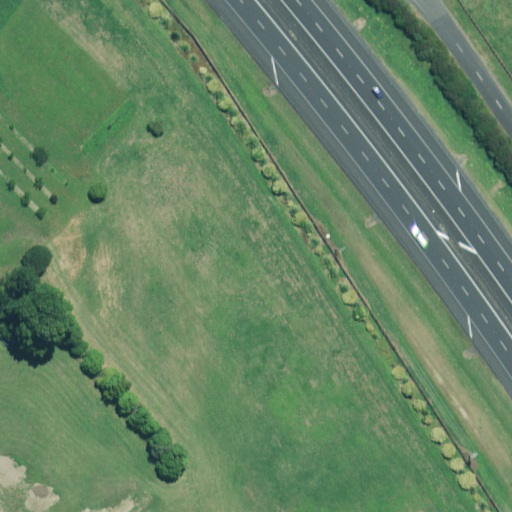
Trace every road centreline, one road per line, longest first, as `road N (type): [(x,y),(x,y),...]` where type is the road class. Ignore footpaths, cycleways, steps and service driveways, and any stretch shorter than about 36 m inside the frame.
road 1 (motorway): [(511,361),(420,229),(237,0)]
road 2 (motorway): [(296,0),(511,280)]
road 3 (unclassified): [(511,125),(426,0)]
